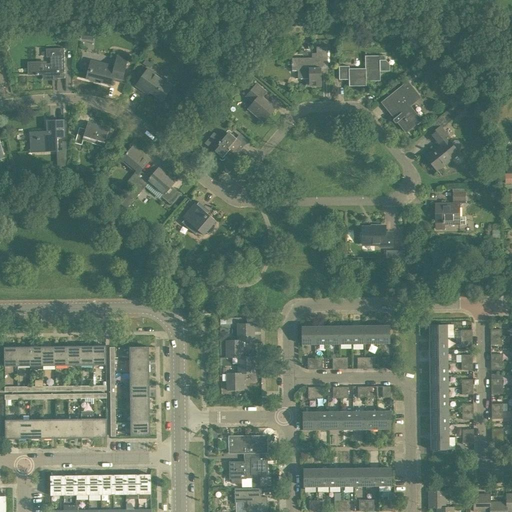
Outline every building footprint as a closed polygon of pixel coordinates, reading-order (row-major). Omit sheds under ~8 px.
[(57,79),(65,78),(64,48),(46,48),(46,57),(51,57),(51,63),(30,64),(30,74),(37,74),(37,75),(43,75),(43,79),(52,79),(52,77),(56,77),(57,79)] [(319,65),(326,65),(326,48),(315,49),(315,55),(310,55),(310,61),(302,62),(302,60),(290,60),(291,73),(296,73),(297,81),(308,80),(308,87),(320,86),(319,65)] [(114,78),(122,80),(128,58),(117,56),(114,67),(91,61),(86,79),(112,86),(114,78)] [(365,56),(365,69),(366,81),(380,81),(380,72),(389,71),(389,64),(385,60),(385,56),(365,56)] [(146,60),(143,64),(149,69),(152,65),(146,60)] [(366,86),(366,81),(365,69),(349,69),(349,66),(339,66),(339,80),(349,80),(349,86),(366,86)] [(142,91),(144,88),(162,101),(172,86),(148,68),(135,86),(142,91)] [(419,97),(407,82),(382,103),(390,113),(391,112),(396,117),(393,120),(395,123),(396,123),(399,121),(400,123),(400,124),(406,132),(412,127),(411,125),(418,119),(407,106),(419,97)] [(263,122),(275,108),(262,97),(266,93),(256,85),(246,97),(253,103),(248,109),(263,122)] [(459,153),(457,151),(451,144),(447,139),(449,138),(441,129),(464,111),(459,104),(427,130),(439,145),(425,157),(437,171),(459,153)] [(49,149),(49,151),(58,151),(57,137),(64,137),(63,121),(47,122),(48,132),(31,133),(31,150),(49,149)] [(92,125),(93,124),(88,123),(88,122),(85,130),(79,128),(75,143),(82,145),(83,141),(103,147),(109,129),(96,125),(96,126),(92,125)] [(235,155),(244,145),(229,132),(222,140),(214,133),(205,143),(222,158),(229,150),(235,155)] [(137,184),(137,185),(146,176),(140,171),(150,160),(133,146),(132,147),(130,146),(126,151),(127,152),(126,154),(122,160),(136,172),(127,182),(134,187),(137,184)] [(149,179),(146,176),(137,185),(143,190),(149,182),(164,195),(163,197),(170,203),(179,193),(171,186),(176,181),(175,181),(174,182),(168,177),(169,176),(168,177),(158,168),(149,179)] [(121,192),(118,192),(115,196),(120,200),(125,195),(121,192)] [(435,231),(443,231),(443,225),(460,225),(460,204),(465,204),(465,195),(453,195),(453,204),(435,204),(435,231)] [(127,198),(121,205),(127,209),(132,203),(127,198)] [(209,234),(211,233),(212,232),(213,230),(214,229),(214,228),(215,225),(213,224),(216,221),(202,209),(204,207),(205,208),(205,207),(198,202),(196,204),(195,203),(183,217),(191,224),(187,228),(195,235),(198,231),(203,236),(206,233),(207,234),(208,234),(209,234)] [(361,240),(362,240),(362,244),(379,244),(379,247),(392,247),(392,233),(385,233),(385,226),(375,226),(375,228),(362,228),(362,233),(361,233),(360,236),(361,240)] [(189,251),(186,255),(192,260),(195,256),(189,251)] [(238,341),(243,341),(254,341),(254,324),(238,325),(238,341)] [(430,326),(430,338),(448,338),(447,325),(430,326)] [(352,327),(352,344),(365,344),(365,326),(352,327)] [(377,344),(377,326),(365,326),(365,344),(377,344)] [(390,326),(377,326),(377,344),(390,344),(390,326)] [(303,345),(315,345),(315,327),(302,327),(303,345)] [(315,327),(315,345),(328,344),(328,327),(315,327)] [(328,327),(328,344),(340,344),(340,327),(328,327)] [(340,327),(340,344),(352,344),(352,327),(340,327)] [(448,338),(430,338),(430,351),(448,350),(448,338)] [(243,358),(243,357),(243,341),(238,341),(227,341),(227,359),(238,358),(243,358)] [(106,346),(93,347),(94,366),(106,366),(106,346)] [(4,347),(4,367),(18,367),(18,347),(4,347)] [(31,367),(30,347),(18,347),(18,367),(31,367)] [(43,366),(43,347),(30,347),(31,367),(43,366)] [(56,366),(56,347),(43,347),(43,366),(56,366)] [(69,366),(68,347),(56,347),(56,366),(69,366)] [(81,366),(81,347),(68,347),(69,366),(81,366)] [(94,366),(93,347),(81,347),(81,366),(94,366)] [(110,348),(110,361),(118,360),(118,358),(115,358),(114,348),(110,348)] [(130,348),(130,361),(149,360),(149,348),(130,348)] [(448,350),(430,351),(430,363),(448,363),(448,350)] [(243,357),(243,358),(238,358),(238,374),(244,374),(255,374),(255,357),(243,357)] [(149,360),(130,361),(130,373),(150,373),(149,360)] [(430,375),(448,375),(448,363),(430,363),(430,375)] [(115,373),(110,373),(110,386),(115,386),(115,381),(120,381),(120,378),(122,378),(122,375),(115,375),(115,373)] [(150,373),(130,373),(131,386),(150,386),(150,373)] [(244,391),(244,374),(238,374),(227,374),(227,391),(244,391)] [(430,388),(448,388),(448,375),(430,375),(430,388)] [(150,386),(131,386),(131,398),(150,398),(150,386)] [(431,400),(448,400),(448,388),(430,388),(431,400)] [(150,398),(131,398),(131,411),(150,411),(150,398)] [(431,413),(448,413),(448,400),(431,400),(431,413)] [(150,411),(131,411),(131,424),(150,423),(150,411)] [(316,413),(316,430),(329,430),(328,412),(316,413)] [(328,412),(329,430),(341,430),(341,412),(328,412)] [(341,412),(341,430),(353,430),(353,412),(341,412)] [(366,430),(366,412),(353,412),(353,430),(366,430)] [(378,430),(378,412),(366,412),(366,430),(378,430)] [(391,412),(378,412),(378,430),(391,430),(391,412)] [(303,431),(316,430),(316,413),(303,413),(303,431)] [(431,425),(448,425),(448,413),(431,413),(431,425)] [(81,420),(81,439),(94,438),(94,419),(81,420)] [(107,419),(94,419),(94,438),(107,438),(107,419)] [(6,440),(18,439),(18,420),(5,420),(6,440)] [(18,420),(18,439),(31,439),(31,420),(18,420)] [(31,420),(31,439),(43,439),(43,420),(31,420)] [(43,420),(43,439),(56,439),(56,420),(43,420)] [(56,420),(56,439),(69,439),(68,420),(56,420)] [(68,420),(69,439),(81,439),(81,420),(68,420)] [(150,436),(150,423),(131,424),(131,436),(150,436)] [(431,438),(449,437),(448,425),(431,425),(431,438)] [(261,438),(260,437),(257,437),(240,437),(234,438),(234,447),(230,447),(230,454),(245,454),(245,460),(251,460),(251,453),(256,453),(267,453),(267,440),(261,440),(261,438)] [(449,450),(449,437),(431,438),(431,450),(449,450)] [(251,453),(251,460),(252,475),(267,475),(267,459),(256,459),(256,453),(251,453)] [(251,460),(245,460),(245,463),(230,463),(230,479),(231,479),(231,484),(241,484),(241,479),(252,479),(252,475),(251,460)] [(330,487),(330,469),(318,470),(318,487),(330,487)] [(342,487),(342,469),(330,469),(330,487),(342,487)] [(355,487),(355,469),(342,469),(342,487),(355,487)] [(355,469),(355,487),(367,487),(367,469),(355,469)] [(367,469),(367,487),(380,487),(380,469),(367,469)] [(391,469),(380,469),(380,487),(391,487),(391,469)] [(304,488),(318,487),(318,470),(304,470),(304,488)] [(113,476),(113,496),(125,495),(125,475),(113,476)] [(125,475),(125,495),(139,495),(138,475),(125,475)] [(151,495),(151,475),(138,475),(139,495),(151,495)] [(51,496),(64,496),(63,476),(51,476),(51,496)] [(63,476),(64,496),(76,496),(76,476),(63,476)] [(76,476),(76,496),(89,496),(88,476),(76,476)] [(88,476),(89,496),(101,496),(101,476),(88,476)] [(101,476),(101,496),(113,496),(113,476),(101,476)] [(267,511),(267,497),(261,498),(261,495),(252,495),(252,489),(234,489),(235,503),(243,503),(243,511),(242,511),(267,511)] [(429,509),(437,509),(446,509),(446,508),(445,492),(428,492),(429,509)] [(490,511),(490,503),(491,503),(490,495),(474,495),(474,511),(490,511)] [(324,511),(324,500),(317,501),(316,511),(324,511)] [(333,511),(341,511),(341,500),(334,500),(333,500),(333,511)] [(349,500),(341,500),(341,511),(349,511),(349,500)] [(359,511),(367,511),(367,500),(359,500),(359,511)] [(376,500),(367,500),(367,511),(376,511),(376,500)] [(395,511),(395,500),(384,500),(384,511),(392,511),(395,511)] [(490,503),(490,511),(507,511),(506,511),(506,502),(491,503),(490,503)]
